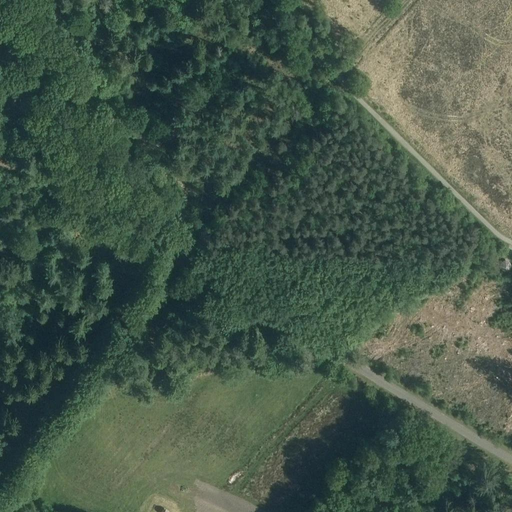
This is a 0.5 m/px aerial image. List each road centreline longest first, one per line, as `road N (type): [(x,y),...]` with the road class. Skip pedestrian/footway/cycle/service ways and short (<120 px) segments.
road 1 (unclassified): [(511,460),(117,207),(0,153)]
road 2 (track): [(0,508),(186,254)]
road 3 (track): [(181,239),(55,0)]
road 4 (track): [(176,246),(334,76)]
